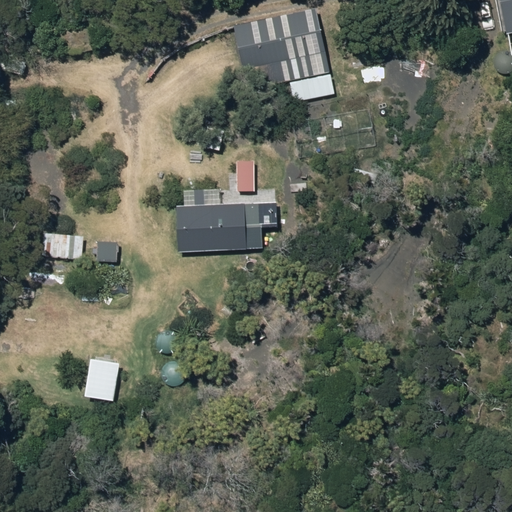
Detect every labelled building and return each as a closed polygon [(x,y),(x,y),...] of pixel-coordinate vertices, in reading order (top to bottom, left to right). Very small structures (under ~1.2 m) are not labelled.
[(511,0),(489,0),(497,34),(511,30),(511,0)] [(305,12),(240,22),(247,66),(252,65),(254,85),(305,77),(303,62),(312,60),(305,12)] [(306,97),(304,80),(274,84),(277,101),(306,97)] [(226,126),(204,125),(203,147),(225,148),(226,126)] [(232,161),(232,191),(249,191),(249,162),(232,161)] [(138,204),(150,220),(165,209),(153,193),(138,204)] [(257,247),(254,202),(170,205),(173,253),(257,247)] [(38,257),(78,260),(79,234),(39,232),(38,257)] [(113,242),(92,241),(92,260),(113,261),(113,242)] [(85,315),(61,314),(60,335),(84,336),(85,315)] [(122,359),(93,358),(91,396),(120,397),(122,359)]
